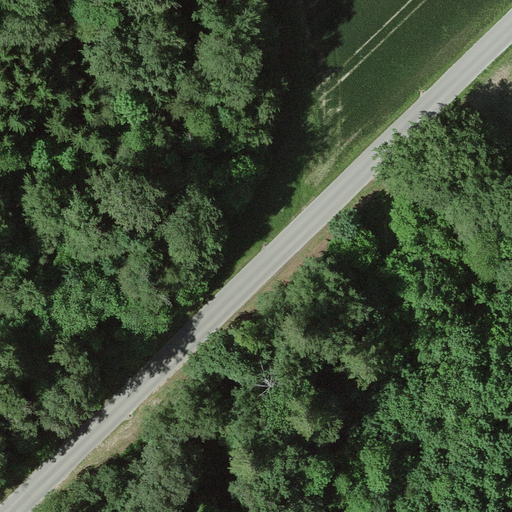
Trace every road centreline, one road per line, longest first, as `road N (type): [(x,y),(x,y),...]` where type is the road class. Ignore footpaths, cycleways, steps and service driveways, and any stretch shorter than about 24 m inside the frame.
road 1 (unclassified): [(23,511),(511,30)]
road 2 (track): [(382,162),(410,304),(425,340),(484,398),(511,407)]
